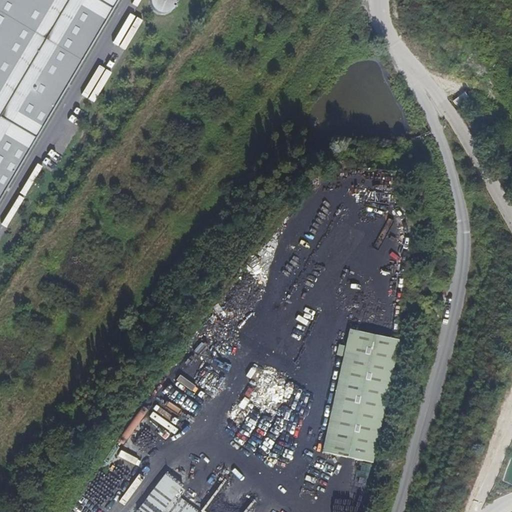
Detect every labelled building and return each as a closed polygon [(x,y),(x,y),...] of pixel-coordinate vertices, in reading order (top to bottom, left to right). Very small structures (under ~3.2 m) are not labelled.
[(0,0),(0,195),(117,0),(0,0)] [(149,0),(150,5),(152,9),(155,12),(160,14),(165,14),(169,12),(172,9),(174,5),(174,0),(149,0)] [(379,197),(377,213),(398,220),(402,197),(379,197)] [(402,340),(353,328),(323,458),(373,469),(402,340)] [(206,511),(183,493),(190,484),(173,470),(140,508),(144,511),(206,511)]
